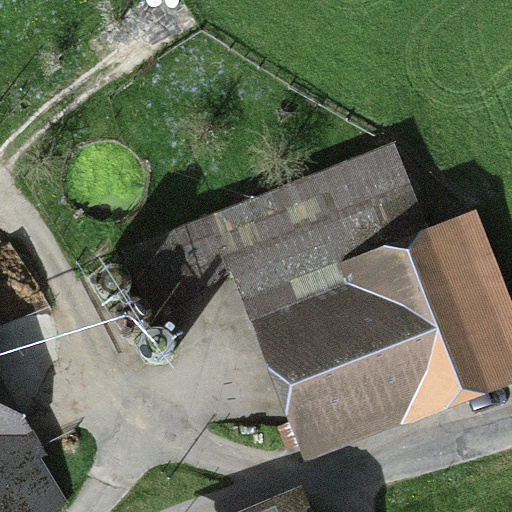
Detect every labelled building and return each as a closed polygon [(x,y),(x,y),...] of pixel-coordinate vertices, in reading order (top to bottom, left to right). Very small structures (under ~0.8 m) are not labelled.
[(250,316),(257,313),(303,432),(409,392),(417,414),(511,377),(511,299),(483,223),(392,258),(376,215),(232,270),(250,316)] [(101,297),(106,299),(112,299),(117,297),(122,294),(125,289),(126,283),(126,277),(124,272),(120,268),(115,265),(109,264),(103,266),(98,268),(94,272),(92,277),(92,283),(93,289),(96,293),(101,297)] [(121,330),(127,332),(132,332),(138,330),(143,326),(146,322),(147,316),(147,310),(144,305),(140,301),(135,298),(130,297),(124,298),(119,301),(115,305),(113,310),(112,316),(114,321),(117,326),(121,330)] [(148,364),(153,366),(159,366),(165,364),(169,360),(172,356),(174,350),(173,344),(171,339),(167,335),(162,332),(156,331),(151,332),(146,335),(142,339),(140,344),(139,350),(140,355),(143,360),(148,364)] [(0,511),(62,511),(32,460),(39,457),(0,390),(0,511)]
